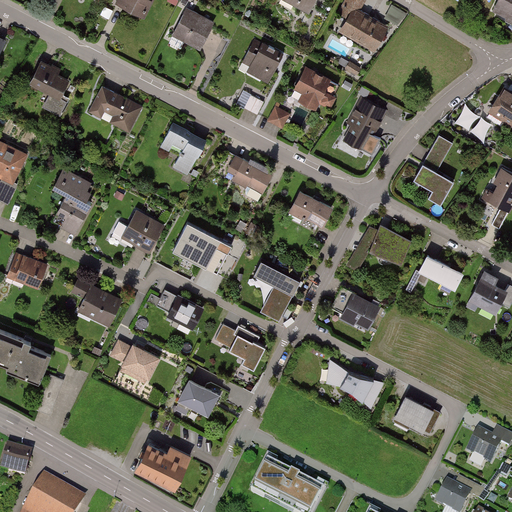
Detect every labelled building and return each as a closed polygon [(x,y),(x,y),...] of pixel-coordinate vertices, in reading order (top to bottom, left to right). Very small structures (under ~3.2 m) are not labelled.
[(114,0),(112,5),(141,19),(149,0),(114,0)] [(313,0),(283,0),(307,12),(313,0)] [(364,0),(343,0),(336,13),(342,16),(334,30),(372,52),(387,25),(360,10),(364,0)] [(511,23),(511,0),(493,0),(487,12),(511,23)] [(406,12),(391,4),(384,17),(399,26),(406,12)] [(214,22),(185,7),(171,34),(199,49),(214,22)] [(282,52),(254,37),(239,67),(267,82),(282,52)] [(68,80),(36,63),(26,84),(49,96),(42,109),(59,118),(69,97),(61,93),(68,80)] [(341,82),(303,64),(291,88),(302,93),(298,101),(315,109),(318,103),(328,108),(341,82)] [(101,84),(87,111),(128,132),(142,105),(101,84)] [(511,91),(502,85),(484,111),(511,129),(511,91)] [(387,108),(362,95),(346,124),(371,137),(387,108)] [(289,113),(273,105),(265,119),(281,128),(289,113)] [(457,121),(485,137),(495,121),(466,105),(457,121)] [(169,122),(158,145),(177,154),(171,167),(188,176),(206,140),(169,122)] [(437,134),(412,179),(430,189),(426,196),(439,204),(452,180),(437,172),(453,143),(437,134)] [(27,152),(0,140),(0,177),(13,183),(27,152)] [(272,175),(234,154),(223,173),(261,194),(272,175)] [(499,208),(491,223),(499,227),(511,202),(511,173),(498,166),(481,198),(499,208)] [(62,167),(50,188),(63,195),(53,212),(64,218),(59,226),(73,234),(92,202),(84,197),(92,184),(62,167)] [(332,209),(297,190),(287,209),(321,228),(332,209)] [(133,208),(118,237),(147,252),(162,223),(133,208)] [(230,247),(184,223),(169,251),(215,276),(230,247)] [(411,239),(379,224),(366,250),(399,266),(411,239)] [(47,262),(15,250),(5,276),(36,288),(47,262)] [(423,254),(414,271),(452,291),(461,273),(423,254)] [(299,281),(259,260),(251,275),(276,288),(262,314),(278,322),(299,281)] [(121,300),(76,277),(70,290),(82,295),(73,313),(107,329),(121,300)] [(505,291),(479,277),(467,300),(494,314),(505,291)] [(202,308),(163,287),(154,305),(166,312),(165,315),(191,328),(202,308)] [(379,307),(340,288),(328,312),(367,331),(379,307)] [(233,328),(221,323),(213,340),(228,347),(227,350),(241,357),(238,363),(251,369),(262,346),(257,343),(261,336),(235,323),(233,328)] [(49,355),(0,336),(0,370),(37,385),(49,355)] [(129,347),(117,341),(108,357),(119,363),(116,369),(143,384),(157,357),(130,343),(129,347)] [(372,378),(329,359),(326,380),(321,385),(335,386),(347,392),(370,410),(384,381),(372,378)] [(217,394),(185,377),(174,400),(205,417),(217,394)] [(440,411),(402,392),(389,417),(420,432),(421,428),(430,432),(440,411)] [(491,438),(475,430),(464,451),(489,464),(499,444),(508,448),(511,439),(511,434),(497,427),(491,438)] [(178,460),(145,445),(134,468),(167,483),(178,460)] [(29,454),(4,447),(0,464),(0,471),(23,478),(29,454)] [(313,511),(323,492),(261,462),(247,493),(286,511),(313,511)] [(460,511),(471,492),(444,478),(431,502),(450,511),(460,511)] [(78,511),(83,502),(43,480),(25,511),(78,511)] [(511,481),(502,500),(511,505),(511,481)]
